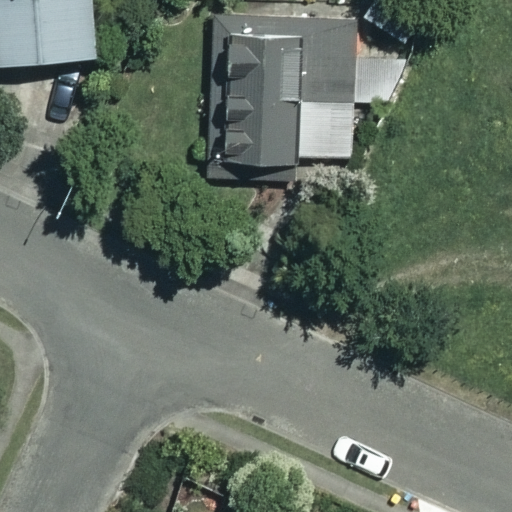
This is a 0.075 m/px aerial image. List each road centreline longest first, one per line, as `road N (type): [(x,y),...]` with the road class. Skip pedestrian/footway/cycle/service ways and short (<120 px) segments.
road 1 (residential): [(511,485),(140,317)]
road 2 (track): [(253,370),(392,292),(486,258),(511,267)]
road 3 (track): [(437,276),(475,0)]
road 4 (residential): [(50,511),(140,317)]
road 5 (residential): [(140,317),(0,251)]
